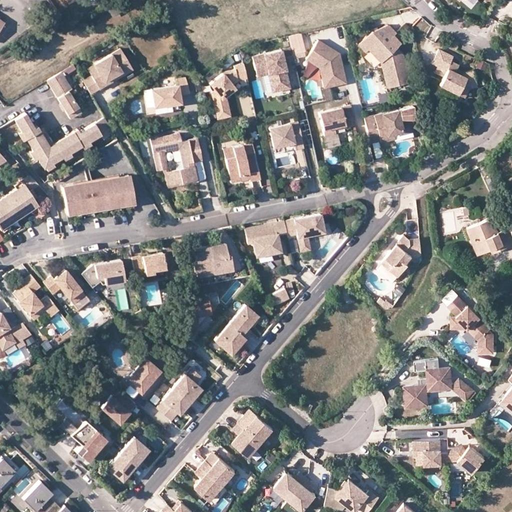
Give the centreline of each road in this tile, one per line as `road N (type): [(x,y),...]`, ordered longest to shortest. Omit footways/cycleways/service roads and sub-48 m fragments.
road 1 (residential): [(364,192),(33,252),(0,270)]
road 2 (residential): [(371,230),(245,380)]
road 3 (residential): [(245,380),(128,511)]
road 4 (residential): [(245,380),(325,441),(348,442),(363,413)]
road 5 (residential): [(0,406),(105,511)]
road 6 (residential): [(511,102),(478,138),(393,182)]
road 7 (residential): [(414,0),(492,52),(511,97)]
